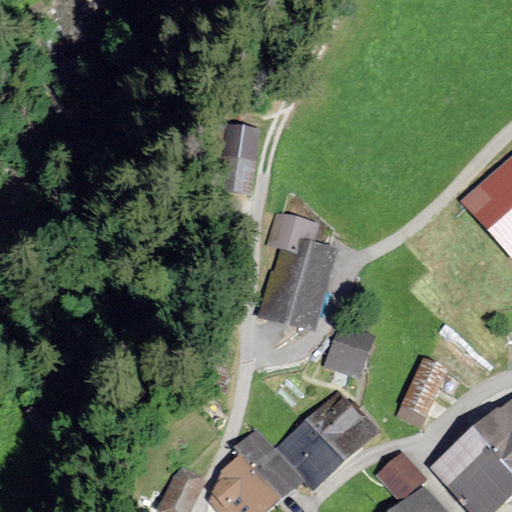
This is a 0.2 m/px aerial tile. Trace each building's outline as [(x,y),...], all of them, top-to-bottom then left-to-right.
[(259,128),(226,124),(218,189),(251,194),(259,128)] [(511,154),(461,202),(511,257),(511,154)] [(318,224),(274,212),(265,246),(279,249),(273,272),(270,271),(258,318),(316,332),(338,250),(312,243),(318,224)] [(339,332),(328,362),(358,372),(368,342),(339,332)] [(449,369),(423,357),(396,415),(422,427),(449,369)] [(378,431),(338,389),(275,449),(302,479),(314,491),(378,431)] [(511,398),(436,468),(475,511),(491,511),(511,493),(511,398)] [(232,447),(239,454),(280,499),(302,479),(275,449),(255,426),(232,447)] [(425,479),(401,452),(376,475),(400,501),(425,479)] [(220,471),(209,501),(218,511),(265,511),(280,499),(239,454),(220,471)] [(190,511),(206,480),(178,466),(157,511),(159,511),(190,511)] [(451,511),(424,487),(392,509),(388,511),(451,511)]
